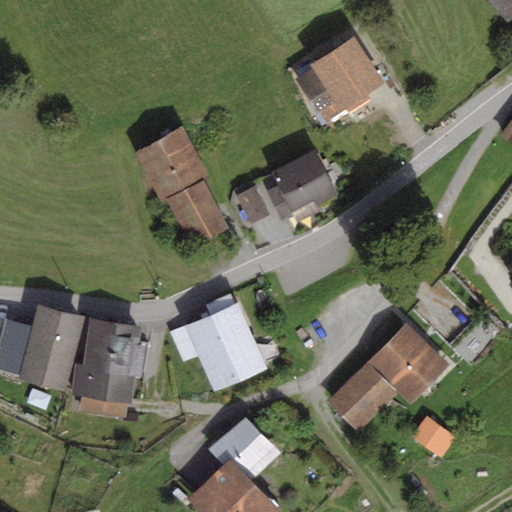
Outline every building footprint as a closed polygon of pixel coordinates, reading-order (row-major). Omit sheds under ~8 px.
[(511,0),(492,0),(511,23),(511,0)] [(316,76),(302,85),(319,112),(337,101),(342,109),(383,85),(353,36),(308,63),(316,76)] [(186,126),(139,150),(168,208),(174,205),(195,245),(230,227),(207,182),(213,178),(186,126)] [(319,154),(274,174),(280,187),(272,191),(284,218),(337,195),(319,154)] [(260,190),(241,197),(252,224),(271,216),(260,190)] [(229,291),(204,304),(208,312),(233,299),(229,291)] [(269,371),(240,301),(197,319),(226,389),(269,371)] [(32,324),(22,376),(62,386),(79,319),(39,309),(32,324)] [(1,316),(0,326),(0,366),(22,369),(26,318),(1,316)] [(127,399),(137,329),(91,323),(85,368),(78,367),(75,392),(127,399)] [(455,369),(407,325),(372,363),(421,407),(455,369)] [(369,366),(334,403),(366,434),(401,396),(369,366)] [(429,414),(415,431),(439,450),(453,432),(429,414)] [(218,466),(189,493),(206,511),(287,511),(261,484),(286,459),(248,419),(209,456),(218,466)]
